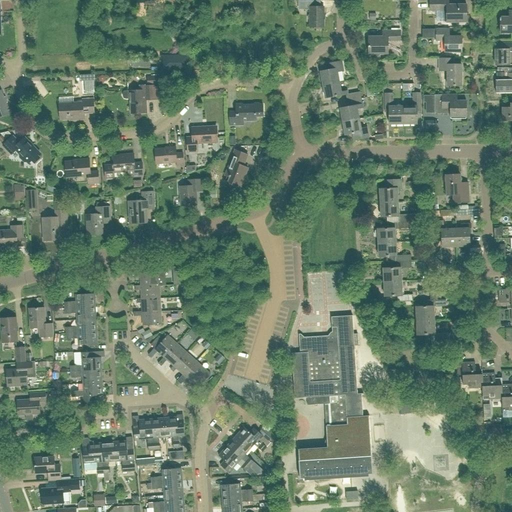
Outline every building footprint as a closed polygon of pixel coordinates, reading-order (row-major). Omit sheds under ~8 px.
[(466,5),(448,5),(447,0),(429,0),(430,11),(446,11),(446,23),(466,22),(466,5)] [(322,27),(324,27),(324,7),(320,7),(320,1),(305,1),(298,1),(298,10),(305,10),(305,9),(310,9),(310,27),(316,27),(316,30),(322,30),(322,27)] [(511,17),(499,17),(499,21),(500,21),(500,33),(511,33),(511,17)] [(436,29),(436,41),(444,41),(445,52),(461,52),(461,36),(449,36),(449,29),(436,29)] [(388,41),(398,41),(401,41),(400,30),(398,30),(384,30),(384,37),(368,37),(369,54),(388,54),(388,41)] [(511,42),(497,43),(497,49),(495,49),(495,65),(511,64),(511,42)] [(162,70),(186,69),(186,55),(162,56),(162,70)] [(447,71),(447,86),(461,86),(461,65),(453,65),(453,59),(439,59),(439,71),(447,71)] [(323,86),(339,83),(337,73),(343,72),(341,62),(327,64),(328,70),(320,72),(323,86)] [(511,72),(508,73),(508,80),(496,80),(496,93),(511,93),(511,72)] [(161,76),(147,76),(147,84),(162,83),(161,76)] [(339,83),(323,86),(325,98),(346,95),(347,101),(361,98),(360,92),(347,94),(347,91),(340,92),(339,83)] [(156,86),(146,87),(146,85),(139,85),(139,91),(127,92),(127,99),(129,99),(131,114),(146,113),(145,100),(157,99),(156,86)] [(0,117),(10,113),(0,91),(0,117)] [(403,124),(403,106),(393,106),(392,94),(385,94),(385,112),(389,112),(389,124),(403,124)] [(403,106),(403,124),(417,124),(417,112),(421,112),(421,94),(413,94),(413,106),(403,106)] [(447,109),(450,109),(450,117),(466,117),(466,101),(456,101),(456,95),(435,95),(435,113),(447,113),(447,109)] [(343,122),(359,119),(357,109),(363,108),(361,98),(347,101),(348,107),(341,108),(343,122)] [(83,114),(94,113),(93,99),(82,99),(82,102),(59,104),(60,119),(74,119),(74,120),(83,120),(83,114)] [(511,103),(510,103),(510,107),(502,107),(502,121),(511,121),(511,103)] [(256,121),(256,117),(263,117),(263,105),(260,105),(259,104),(255,104),(253,105),(236,106),(236,112),(230,112),(230,126),(243,125),(243,121),(256,121)] [(359,119),(343,122),(345,135),(353,134),(354,140),(368,137),(366,127),(360,129),(359,119)] [(192,128),(193,138),(187,138),(188,153),(197,152),(196,144),(217,143),(216,126),(192,128)] [(40,158),(37,155),(40,153),(25,137),(19,143),(13,136),(3,145),(11,154),(15,150),(28,164),(30,161),(33,164),(40,158)] [(168,147),(168,149),(155,149),(156,164),(176,163),(176,167),(184,167),(183,153),(176,154),(175,147),(168,147)] [(243,166),(248,155),(235,150),(226,176),(230,177),(228,183),(241,188),(248,168),(243,166)] [(112,157),(112,165),(104,166),(105,179),(114,178),(113,173),(128,172),(128,177),(143,176),(142,163),(134,164),(134,155),(124,155),(124,156),(112,157)] [(88,184),(89,184),(89,187),(95,186),(94,183),(98,183),(98,171),(90,172),(89,159),(77,160),(78,161),(65,162),(66,178),(87,176),(88,184)] [(454,203),(468,202),(468,187),(460,188),(460,175),(448,175),(449,177),(446,177),(447,195),(453,195),(454,203)] [(188,180),(189,186),(180,187),(181,206),(197,205),(196,192),(204,192),(203,180),(188,180)] [(381,203),(398,203),(397,190),(401,190),(401,180),(385,181),(385,189),(380,189),(381,203)] [(408,181),(408,186),(414,186),(414,191),(421,191),(421,181),(408,181)] [(14,193),(24,193),(24,185),(21,185),(20,184),(14,185),(14,193)] [(142,193),(142,201),(129,202),(130,224),(147,223),(146,209),(154,209),(153,192),(142,193)] [(394,223),(410,222),(409,216),(398,216),(398,203),(381,203),(381,217),(394,217),(394,223)] [(87,235),(103,234),(102,220),(110,220),(109,207),(96,208),(96,214),(86,215),(87,235)] [(66,210),(55,210),(56,217),(42,218),(44,241),(60,240),(60,226),(67,226),(66,210)] [(456,247),(455,229),(444,229),(443,220),(435,221),(435,235),(441,235),(442,248),(456,247)] [(379,243),(396,242),(395,229),(410,228),(410,222),(394,223),(394,229),(378,229),(379,243)] [(455,229),(456,247),(470,246),(469,233),(471,233),(470,224),(461,224),(461,228),(455,229)] [(22,225),(11,226),(11,230),(0,230),(0,246),(8,246),(8,247),(17,247),(16,238),(23,237),(22,225)] [(494,228),(494,236),(502,236),(502,228),(494,228)] [(396,263),(411,262),(411,255),(397,256),(396,242),(379,243),(379,257),(396,257),(396,263)] [(385,283),(401,282),(401,268),(412,268),(411,262),(396,263),(396,268),(384,269),(385,283)] [(159,272),(159,273),(141,274),(141,272),(136,273),(136,277),(141,277),(141,285),(141,287),(158,286),(160,286),(160,278),(166,278),(165,272),(159,272)] [(401,282),(385,283),(385,297),(397,296),(397,302),(413,301),(413,295),(402,295),(401,282)] [(158,299),(161,299),(160,286),(158,286),(141,287),(141,285),(134,286),(134,290),(141,289),(142,298),(142,300),(158,299)] [(511,309),(511,308),(511,289),(499,290),(499,303),(511,302),(511,309)] [(65,308),(96,307),(95,294),(76,295),(76,301),(65,302),(65,308)] [(159,313),(161,312),(161,299),(158,299),(142,300),(142,298),(137,298),(137,303),(142,303),(142,311),(142,313),(159,312),(159,313)] [(424,301),(424,307),(416,307),(417,321),(434,320),(433,307),(446,306),(446,300),(424,301)] [(46,308),(47,317),(55,317),(55,307),(46,308)] [(96,307),(65,308),(65,314),(77,313),(77,320),(96,319),(96,307)] [(52,337),(51,324),(45,324),(44,309),(38,309),(38,308),(30,309),(31,317),(30,317),(30,329),(39,329),(40,338),(52,337)] [(142,313),(142,311),(138,312),(138,316),(142,316),(143,326),(162,325),(161,312),(159,313),(159,312),(142,313)] [(330,403),(331,425),(326,425),(327,447),(298,449),(300,479),(373,474),(369,415),(363,416),(362,393),(357,394),(355,347),(358,347),(357,334),(354,334),(353,315),(332,317),(333,335),(300,337),(300,334),(299,334),(300,353),(292,353),(295,398),(307,398),(307,405),(330,403)] [(18,342),(16,318),(0,319),(2,343),(18,342)] [(96,319),(77,320),(78,326),(66,327),(66,333),(97,331),(96,319)] [(434,320),(417,321),(418,335),(432,335),(432,341),(447,340),(447,339),(447,334),(434,334),(434,320)] [(97,331),(66,333),(67,339),(78,339),(78,345),(98,344),(97,331)] [(187,333),(180,342),(201,360),(208,351),(187,333)] [(151,344),(154,348),(151,352),(148,355),(152,358),(154,355),(157,351),(163,357),(164,358),(176,345),(176,346),(177,344),(167,335),(164,340),(159,335),(151,344)] [(158,363),(161,366),(166,360),(173,365),(174,366),(185,354),(186,354),(187,353),(177,344),(176,346),(176,345),(164,358),(163,357),(158,363)] [(25,362),(24,348),(15,348),(16,362),(25,362)] [(80,352),(80,358),(82,358),(82,365),(71,366),(71,371),(101,370),(100,357),(93,358),(92,352),(80,352)] [(195,363),(196,361),(187,353),(186,354),(185,354),(174,366),(173,365),(170,369),(173,372),(176,369),(182,374),(183,375),(195,362),(195,363)] [(187,383),(189,381),(193,384),(196,380),(201,384),(210,374),(196,361),(195,363),(195,362),(183,375),(182,374),(180,378),(177,381),(180,384),(182,382),(183,383),(187,383)] [(32,374),(31,363),(17,364),(18,370),(7,370),(8,387),(27,385),(27,374),(32,374)] [(482,388),(482,374),(475,375),(475,363),(462,363),(463,385),(469,385),(469,388),(482,388)] [(83,383),(102,382),(101,370),(71,371),(71,378),(83,377),(83,383)] [(502,399),(501,385),(495,386),(494,374),(482,374),(482,388),(483,396),(488,396),(488,400),(502,399)] [(95,402),(95,396),(103,395),(102,382),(83,383),(84,390),(72,390),(72,397),(83,397),(83,402),(95,402)] [(511,384),(501,385),(502,399),(502,407),(508,407),(508,411),(511,410),(511,384)] [(18,415),(25,414),(26,420),(27,421),(32,421),(33,420),(33,414),(39,413),(39,402),(45,401),(45,393),(30,394),(30,400),(17,401),(18,415)] [(399,414),(411,413),(411,405),(399,406),(399,414)] [(184,424),(178,425),(177,417),(164,418),(165,437),(172,437),(173,448),(180,448),(179,436),(185,436),(184,424)] [(165,437),(164,418),(151,419),(154,450),(160,449),(159,438),(165,437)] [(154,450),(151,419),(139,420),(139,428),(134,429),(135,441),(141,440),(141,439),(147,439),(148,450),(154,450)] [(270,443),(263,436),(254,428),(250,432),(244,427),(235,437),(250,449),(254,444),(263,452),(267,448),(266,447),(270,443)] [(250,449),(235,437),(227,446),(250,467),(254,462),(245,455),(250,449)] [(114,442),(115,461),(122,460),(123,472),(135,471),(133,449),(127,450),(126,441),(114,442)] [(101,443),(103,474),(109,473),(108,461),(115,461),(114,442),(101,443)] [(83,448),(83,452),(84,464),(91,464),(90,463),(97,462),(98,474),(103,474),(101,443),(88,444),(89,448),(83,448)] [(229,473),(233,469),(233,468),(237,463),(246,471),(250,467),(227,446),(218,455),(224,461),(220,465),(229,473)] [(58,480),(61,480),(60,465),(55,466),(54,457),(35,458),(36,474),(49,473),(49,480),(58,480)] [(438,459),(439,473),(451,472),(451,458),(438,459)] [(152,483),(182,481),(181,468),(162,469),(163,476),(151,477),(152,483)] [(79,480),(70,480),(61,481),(61,480),(58,480),(58,488),(42,489),(43,505),(64,503),(63,493),(71,492),(70,489),(80,488),(79,480)] [(164,495),(183,493),(182,481),(152,483),(152,489),(164,488),(164,495)] [(222,498),(252,495),(252,489),(241,490),(240,483),(221,485),(222,498)] [(346,500),(358,499),(358,491),(346,492),(346,500)] [(154,508),(184,506),(183,493),(164,495),(165,501),(153,502),(154,508)] [(104,494),(93,495),(94,506),(105,505),(104,494)] [(252,495),(222,498),(223,510),(242,508),(241,502),(253,501),(252,495)]
